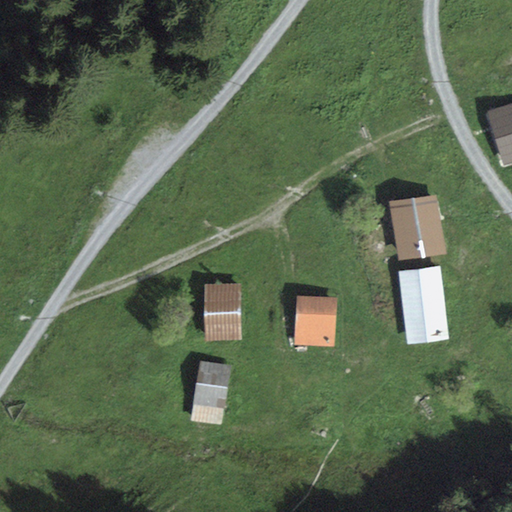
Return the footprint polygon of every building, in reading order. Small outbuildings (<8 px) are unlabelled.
[(511,106),(493,111),(508,165),(511,164),(511,106)] [(439,198),(396,203),(402,261),(446,256),(439,198)] [(442,267),(402,272),(411,346),(450,341),(442,267)] [(245,284),(209,285),(210,342),(245,341),(245,284)] [(340,298),(301,296),(298,345),(338,347),(340,298)] [(233,368),(202,364),(195,418),(226,422),(233,368)]
